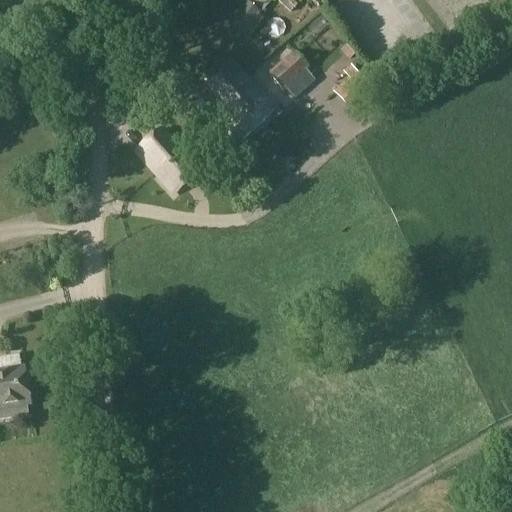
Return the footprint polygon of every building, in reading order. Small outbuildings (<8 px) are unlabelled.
[(240,35),(252,22),(270,3),(266,0),(250,0),(228,24),(240,35)] [(259,61),(270,72),(297,47),(287,36),(259,61)] [(267,75),(284,94),(309,72),(293,53),(267,75)] [(229,60),(193,92),(212,113),(234,93),(230,88),(244,76),(229,60)] [(357,74),(350,80),(339,89),(359,112),(377,96),(357,74)] [(234,93),(212,113),(240,143),(277,109),(257,86),(254,88),(244,76),(230,88),(234,93)] [(12,96),(0,102),(0,155),(34,138),(12,96)] [(161,128),(134,153),(154,175),(181,151),(161,128)] [(181,151),(154,175),(174,197),(201,173),(181,151)] [(0,346),(0,357),(13,357),(13,347),(0,346)] [(0,358),(0,421),(28,417),(26,409),(29,408),(23,370),(20,371),(18,356),(0,358)]
